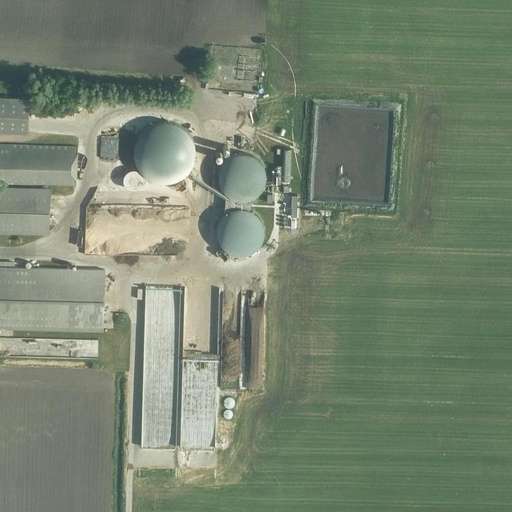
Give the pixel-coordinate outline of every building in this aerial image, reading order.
[(233,37),(234,21),(226,21),(225,37),(233,37)] [(0,131),(27,133),(29,98),(0,96),(0,131)] [(195,155),(195,152),(195,148),(195,145),(194,141),(192,138),(190,134),(188,131),(185,128),(181,125),(177,123),(173,122),(169,121),(165,121),(161,121),(157,121),(154,122),(151,124),(148,125),(145,127),(143,130),(140,132),(138,136),(136,139),(135,143),(134,147),(133,152),(134,156),(135,160),(136,164),(138,167),(140,171),(143,173),(145,176),(148,178),(151,179),(154,181),(157,182),(161,182),(165,182),(169,182),(173,181),(177,180),(181,178),(185,175),(188,172),(190,169),(192,165),(194,162),(195,158),(195,155)] [(121,150),(121,138),(104,138),(104,150),(121,150)] [(0,182),(76,184),(77,146),(0,144),(0,182)] [(226,193),(224,213),(224,214),(223,214),(223,215),(221,217),(220,218),(220,219),(219,221),(218,223),(217,225),(217,226),(217,228),(217,231),(217,233),(217,234),(217,236),(218,237),(218,238),(219,240),(220,242),(221,244),(221,245),(223,246),(224,248),(226,249),(227,250),(228,251),(230,252),(232,253),(234,253),(237,254),(239,254),(242,254),(244,254),(245,254),(247,253),(249,253),(251,252),(253,251),(254,250),(256,248),(257,248),(258,246),(260,244),(260,243),(261,242),(262,240),(263,238),(263,236),(264,235),(264,232),(264,231),(264,229),(264,227),(263,225),(263,224),(263,223),(262,221),(261,220),(260,218),(259,216),(258,215),(257,214),(256,213),(255,212),(253,211),(251,210),(250,209),(251,198),(253,197),(255,196),(257,195),(258,193),(260,192),(261,190),(262,188),(263,187),(264,185),(264,184),(265,182),(265,180),(265,178),(266,176),(265,174),(265,172),(265,170),(264,169),(264,167),(263,165),(262,164),(261,162),(260,161),(259,160),(258,159),(257,158),(256,157),(254,156),(252,155),(251,154),(248,153),(247,153),(245,153),(244,153),(242,153),(240,153),(238,153),(237,153),(234,154),(233,154),(232,155),(231,156),(230,156),(228,157),(226,159),(225,160),(224,161),(223,163),(222,164),(221,166),(220,168),(220,169),(219,171),(219,173),(219,176),(219,178),(219,179),(219,180),(219,182),(220,184),(220,185),(221,187),(222,189),(223,190),(224,191),(226,193)] [(144,180),(144,179),(144,178),(143,177),(143,176),(143,175),(142,174),(141,173),(140,172),(139,171),(138,170),(137,170),(135,169),(134,169),(133,169),(131,170),(130,170),(129,170),(128,171),(127,171),(127,172),(126,173),(125,174),(124,175),(124,177),(124,178),(124,179),(124,181),(124,182),(124,183),(125,184),(126,186),(127,186),(127,187),(128,188),(129,188),(130,189),(131,189),(133,189),(134,189),(135,189),(137,189),(138,188),(139,188),(140,187),(141,186),(142,185),(143,184),(143,183),(143,182),(144,180)] [(0,230),(49,232),(50,190),(0,188),(0,230)] [(0,327),(103,331),(105,270),(0,266),(0,327)] [(175,386),(182,386),(184,346),(149,343),(146,388),(164,389),(165,383),(175,384),(175,386)] [(179,436),(179,424),(168,424),(168,436),(179,436)]
